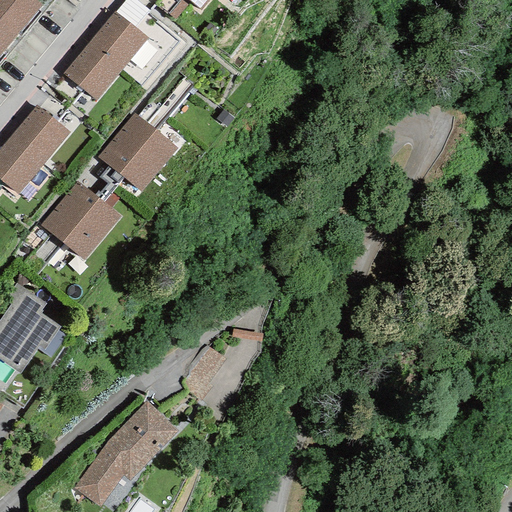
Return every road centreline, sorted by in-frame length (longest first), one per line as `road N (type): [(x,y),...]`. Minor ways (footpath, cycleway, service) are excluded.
road 1 (residential): [(0,506),(128,388),(281,269),(312,222),(377,158),(391,129),(420,118),(431,131),(428,151),(353,258),(341,322),(277,462),(274,511)]
road 2 (residential): [(97,0),(0,116)]
